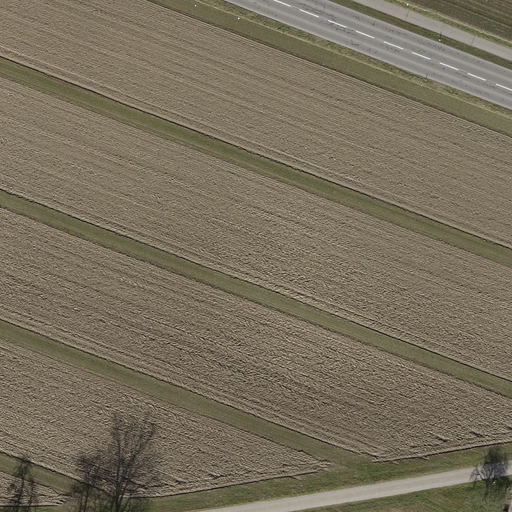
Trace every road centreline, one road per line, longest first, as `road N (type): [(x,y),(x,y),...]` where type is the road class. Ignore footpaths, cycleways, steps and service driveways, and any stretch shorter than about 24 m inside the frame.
road 1 (track): [(511,467),(233,511)]
road 2 (tertiary): [(511,86),(283,0)]
